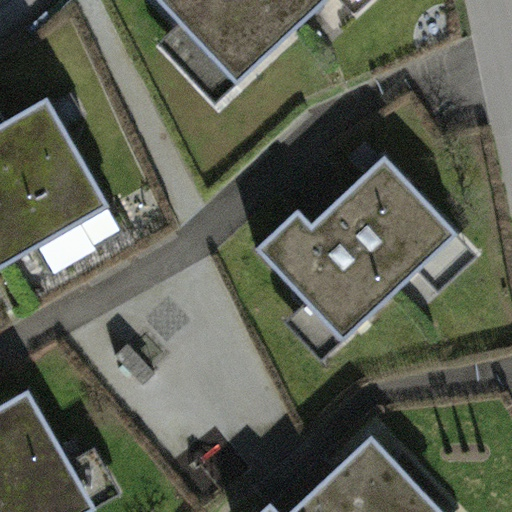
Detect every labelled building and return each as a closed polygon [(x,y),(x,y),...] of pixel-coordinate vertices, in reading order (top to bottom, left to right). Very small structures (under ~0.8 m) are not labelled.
[(169,0),(244,78),(327,0),(169,0)] [(162,52),(216,110),(233,95),(178,36),(162,52)] [(0,270),(107,208),(49,108),(0,136),(0,270)] [(320,229),(302,210),(264,247),(347,333),(453,232),(388,164),(320,229)] [(0,511),(89,511),(97,508),(30,393),(0,409),(0,511)] [(300,511),(284,511),(276,503),(266,511),(443,511),(373,441),(300,511)]
